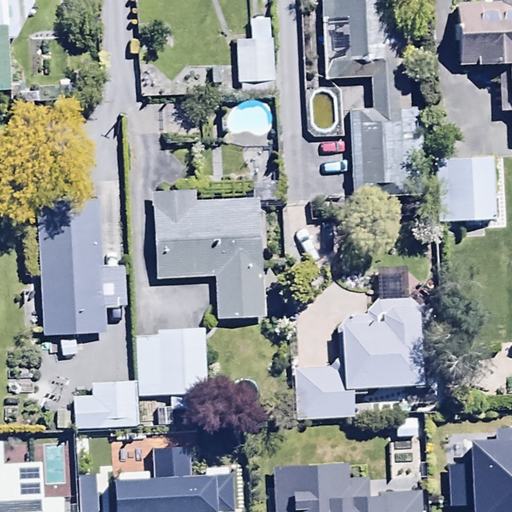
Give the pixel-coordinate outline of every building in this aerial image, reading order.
[(0,0),(0,100),(7,100),(3,44),(35,41),(30,0),(0,0)] [(406,0),(317,0),(319,82),(369,81),(370,115),(346,115),(348,203),(421,202),(420,112),(409,113),(406,0)] [(511,0),(496,0),(497,6),(454,8),(457,72),(505,69),(507,110),(511,109),(511,0)] [(249,43),(232,44),(234,87),(273,85),(271,25),(248,26),(249,43)] [(492,165),(430,166),(432,225),(494,224),(492,165)] [(195,197),(150,199),(153,286),(213,284),(215,327),(262,325),(257,205),(196,207),(195,197)] [(93,227),(33,229),(38,343),(97,341),(93,227)] [(418,305),(403,305),(402,272),(374,272),(374,306),(370,306),(363,318),(346,319),(337,333),(337,371),(291,371),(291,423),(353,422),(353,398),(419,397),(418,305)] [(204,339),(135,341),(136,386),(88,388),(88,401),(72,402),(73,435),(135,433),(134,400),(206,398),(204,339)] [(0,511),(62,511),(62,502),(40,503),(39,470),(1,471),(0,449),(0,511)] [(346,468),(270,470),(271,511),(420,511),(420,499),(367,501),(366,482),(346,483),(346,468)]
